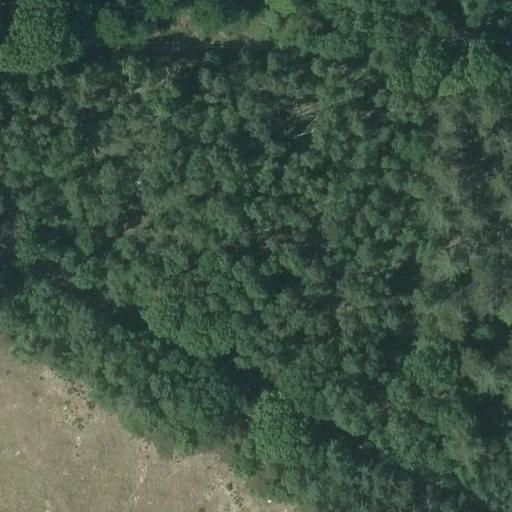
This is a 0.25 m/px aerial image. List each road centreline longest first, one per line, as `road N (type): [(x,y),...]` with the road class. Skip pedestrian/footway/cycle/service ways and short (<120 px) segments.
road 1 (track): [(0,249),(464,511)]
road 2 (track): [(0,55),(511,37)]
